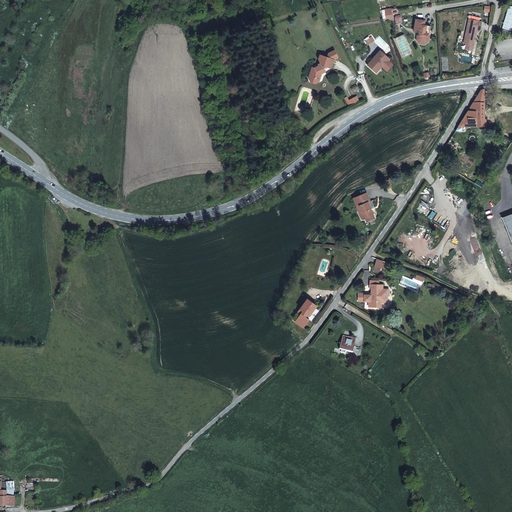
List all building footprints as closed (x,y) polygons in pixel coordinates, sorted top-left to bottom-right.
[(469,19),(463,44),(467,45),(465,52),(473,53),(478,32),(480,33),(483,23),(469,19)] [(511,21),(505,20),(502,32),(511,35),(511,21)] [(426,23),(416,21),(415,34),(418,34),(420,35),(419,38),(420,38),(420,41),(421,43),(425,43),(427,42),(427,40),(428,40),(428,35),(430,35),(431,35),(431,28),(425,27),(426,23)] [(420,35),(418,34),(417,42),(420,45),(425,46),(429,44),(430,35),(428,35),(428,40),(427,40),(427,42),(425,43),(421,43),(420,41),(420,38),(419,38),(420,35)] [(373,74),(390,62),(383,52),(366,63),(373,74)] [(319,83),(324,84),(325,77),(332,77),(332,74),(329,74),(326,71),(328,69),(333,69),(334,61),(319,60),(319,66),(321,68),(315,74),(313,74),(312,84),(314,86),(319,83)] [(484,119),(485,90),(481,90),(463,119),(484,119)] [(463,127),(487,127),(487,118),(484,119),(463,119),(455,132),(462,132),(463,127)] [(393,192),(390,184),(385,186),(388,194),(393,192)] [(365,198),(352,204),(356,212),(358,212),(363,223),(367,222),(368,225),(374,223),(372,219),(367,208),(369,207),(365,198)] [(511,215),(502,219),(511,244),(511,215)] [(382,271),(385,264),(378,263),(376,268),(382,271)] [(382,271),(376,268),(374,273),(380,276),(382,271)] [(373,286),(380,286),(380,281),(371,281),(371,290),(373,290),(373,286)] [(441,283),(435,281),(432,281),(431,285),(434,286),(435,288),(438,289),(441,283)] [(370,302),(370,308),(381,308),(381,304),(382,296),(383,296),(384,291),(384,286),(380,286),(373,286),(373,290),(373,294),(359,294),(359,302),(370,302)] [(438,291),(426,288),(425,295),(436,298),(438,291)] [(307,317),(314,307),(304,300),(298,311),(300,312),(293,324),(301,329),(306,320),(303,318),(305,315),(307,317)] [(347,353),(351,340),(345,338),(344,339),(338,337),(335,350),(336,350),(336,351),(340,353),(341,351),(347,353)] [(8,494),(8,485),(2,484),(2,481),(0,480),(0,492),(1,493),(1,507),(15,506),(15,494),(8,494)]
